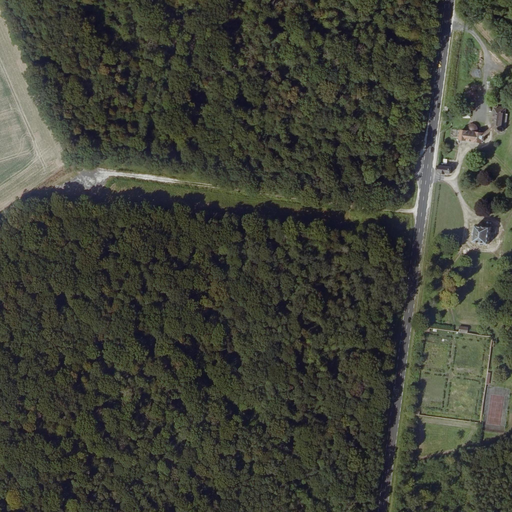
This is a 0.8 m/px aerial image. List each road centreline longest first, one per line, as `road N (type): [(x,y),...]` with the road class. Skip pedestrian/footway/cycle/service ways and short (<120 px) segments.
road 1 (primary): [(449,0),(381,511)]
road 2 (track): [(339,511),(43,192)]
road 3 (track): [(81,168),(421,211)]
road 4 (track): [(81,168),(298,195)]
road 5 (track): [(464,250),(449,270),(447,291),(455,322),(484,325),(496,337),(490,382)]
